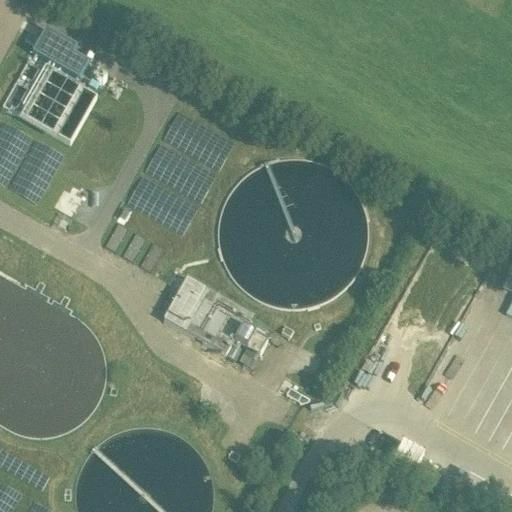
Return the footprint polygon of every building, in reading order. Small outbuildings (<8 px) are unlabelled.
[(72,57),(76,50),(45,32),(31,57),(78,83),(88,66),(72,57)] [(96,100),(28,62),(2,109),(69,147),(96,100)] [(106,81),(106,80),(106,79),(106,78),(105,77),(104,76),(103,75),(102,74),(101,74),(100,74),(99,74),(98,74),(97,75),(96,76),(95,77),(94,78),(94,79),(94,80),(94,81),(94,82),(95,83),(96,84),(97,85),(99,86),(100,86),(101,86),(103,85),(104,84),(105,83),(106,82),(106,81)] [(88,88),(95,92),(98,87),(91,83),(88,88)] [(259,358),(267,345),(241,331),(249,317),(186,282),(163,324),(225,359),(234,344),(259,358)] [(281,336),(289,340),(293,334),(285,329),(281,336)] [(231,453),(230,454),(227,460),(236,464),(239,458),(231,453)]
